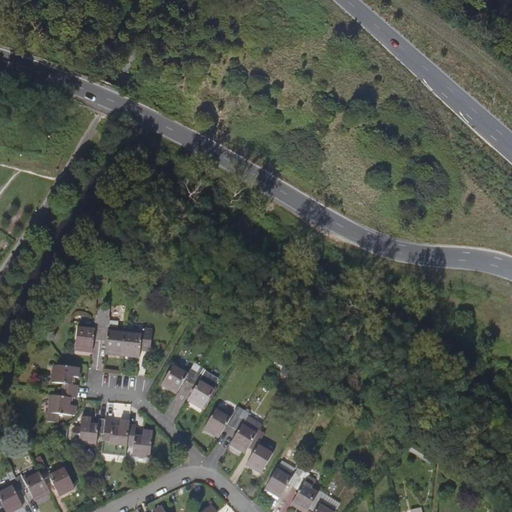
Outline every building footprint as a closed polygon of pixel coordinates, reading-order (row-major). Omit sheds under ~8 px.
[(159,284),(149,278),(145,284),(155,290),(159,284)] [(159,284),(156,288),(162,292),(165,288),(159,284)] [(93,337),(100,338),(102,317),(95,316),(94,328),(77,326),(74,350),(91,352),(93,337)] [(109,317),(102,317),(100,338),(107,339),(105,354),(122,356),(125,332),(117,331),(118,324),(109,323),(109,317)] [(140,359),(140,352),(141,348),(151,349),(153,332),(143,331),(142,334),(125,332),(122,356),(140,359)] [(184,379),(190,383),(197,372),(191,368),(189,372),(174,363),(161,383),(176,393),(184,379)] [(63,385),(63,392),(76,393),(77,387),(71,386),(72,378),(79,380),(80,370),(54,367),(51,384),(63,385)] [(203,375),(197,372),(190,383),(195,387),(187,400),(202,409),(215,388),(201,379),(203,375)] [(75,399),(76,393),(63,392),(62,398),(50,396),(48,413),(45,413),(44,422),(56,424),(58,415),(74,417),(75,408),(68,407),(69,399),(75,399)] [(226,424),(232,428),(239,417),(243,410),(237,407),(231,416),(217,407),(204,428),(218,437),(226,424)] [(97,433),(104,434),(105,420),(99,420),(98,425),(91,424),(92,417),(82,416),(80,430),(73,430),(71,441),(96,445),(97,433)] [(124,460),(126,444),(128,426),(128,422),(119,421),(119,428),(111,427),(112,417),(106,416),(105,420),(104,434),(101,457),(124,460)] [(244,420),(239,417),(232,428),(238,431),(230,445),(244,453),(248,447),(254,436),(257,432),(243,423),(244,420)] [(135,427),(128,426),(126,444),(132,445),(131,457),(148,460),(151,433),(142,432),(141,438),(133,437),(135,427)] [(261,440),(254,436),(248,447),(255,451),(247,464),(261,473),(274,452),(259,443),(261,440)] [(287,483),(293,486),(300,476),(294,472),(292,475),(290,474),(294,468),(281,460),(262,491),(276,500),(287,483)] [(46,472),(39,475),(45,487),(52,484),(59,497),(74,490),(63,467),(48,475),(46,472)] [(304,470),(300,476),(293,486),(298,490),(290,503),(304,511),(309,505),(316,494),(318,491),(303,482),(309,473),(304,470)] [(21,476),(15,479),(21,490),(27,488),(35,501),(49,494),(45,487),(39,475),(38,471),(23,478),(21,476)] [(0,489),(0,501),(3,508),(5,511),(13,511),(22,507),(15,493),(21,490),(15,479),(9,481),(11,485),(0,489)] [(322,498),(316,494),(309,505),(315,509),(313,511),(333,511),(335,510),(320,501),(322,498)]
